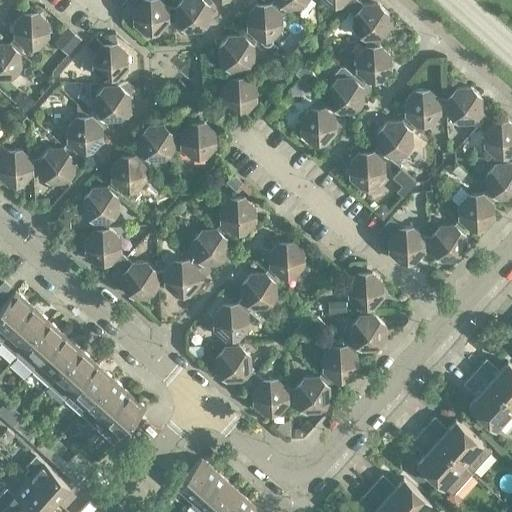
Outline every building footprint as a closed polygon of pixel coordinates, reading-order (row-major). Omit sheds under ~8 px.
[(166,19),(174,19),(173,5),(165,6),(158,0),(138,0),(132,7),(132,21),(143,31),(157,30),(166,19)] [(177,0),(173,5),(174,19),(184,28),(198,28),(208,17),(207,3),(209,0),(177,0)] [(245,14),(246,28),(257,37),(271,36),(280,26),(279,12),(284,6),(277,0),(271,0),(269,3),(255,3),(245,14)] [(322,0),(326,4),(340,3),(346,8),(353,0),(322,0)] [(362,3),(357,0),(353,0),(346,8),(352,14),(353,28),(364,37),(378,36),(387,26),(386,12),(376,2),(362,3)] [(13,36),(8,42),(18,51),(24,45),(38,44),(47,34),(46,20),(36,10),(22,11),(12,22),(13,36)] [(56,40),(72,51),(83,34),(66,23),(56,40)] [(218,59),(229,68),(243,68),(252,57),(251,43),(257,37),(246,28),(241,34),(227,35),(218,45),(218,59)] [(102,34),(101,42),(92,53),(93,67),(103,76),(103,84),(117,83),(117,75),(126,65),(126,51),(115,42),(114,33),(102,34)] [(378,36),(364,37),(364,45),(355,56),(356,70),(366,79),(380,78),(389,68),(389,54),(378,44),(378,36)] [(0,75),(10,75),(19,65),(18,51),(8,42),(0,41),(0,75)] [(334,73),(337,76),(336,76),(327,87),(328,101),(338,110),(352,109),(362,99),(361,85),(366,79),(356,70),(353,73),(344,66),(339,66),(334,73)] [(243,68),(229,68),(229,76),(220,87),(221,101),(231,110),(245,109),(255,99),(254,85),(243,76),(243,68)] [(282,83),(288,82),(290,81),(288,70),(279,72),(282,83)] [(300,76),(291,87),(291,94),(310,93),(310,86),(300,76)] [(117,83),(103,84),(94,94),(95,109),(90,114),(89,114),(100,124),(105,118),(119,117),(129,107),(128,93),(117,83)] [(455,87),(445,97),(446,111),(457,120),(471,119),(477,125),(486,115),(480,109),(479,95),(469,86),(455,87)] [(404,99),(405,113),(415,122),(429,122),(438,111),(446,111),(445,97),(437,97),(427,88),(413,89),(404,99)] [(333,116),(338,110),(328,101),(323,107),(308,107),(299,118),(300,132),(310,141),(324,140),(334,130),(333,116)] [(76,102),(77,115),(76,115),(66,126),(67,140),(61,146),(72,155),(77,149),(91,148),(101,138),(100,124),(89,114),(90,114),(76,102)] [(376,130),(377,145),(387,154),(386,154),(395,162),(400,161),(403,158),(402,152),(410,143),(409,128),(415,122),(405,113),(399,119),(385,120),(376,130)] [(492,120),(486,115),(477,125),(483,130),(484,144),(494,154),(508,153),(511,148),(511,124),(506,119),(492,120)] [(180,131),(171,132),(172,146),(180,145),(191,155),(205,154),(214,143),(213,129),(203,120),(189,121),(180,131)] [(139,148),(133,154),(144,163),(149,157),(163,156),(172,146),(171,132),(161,122),(147,123),(138,134),(139,148)] [(6,149),(0,143),(0,175),(7,182),(22,181),(31,171),(30,157),(20,148),(6,149)] [(382,160),(386,154),(387,154),(377,145),(371,151),(357,151),(348,162),(349,176),(359,185),(373,184),(382,174),(382,160)] [(38,157),(30,157),(31,171),(39,170),(49,180),(63,179),(73,169),(72,155),(61,146),(48,146),(38,157)] [(508,153),(494,154),(495,162),(485,172),(486,186),(496,195),(510,195),(511,192),(511,164),(508,161),(508,153)] [(111,179),(105,185),(116,194),(116,193),(123,198),(129,198),(132,194),(131,188),(135,187),(144,177),(144,163),(133,154),(119,154),(110,165),(111,179)] [(336,176),(341,171),(334,165),(329,170),(336,176)] [(402,166),(395,175),(408,186),(415,177),(402,166)] [(235,189),(242,181),(233,173),(226,181),(235,189)] [(93,219),(94,227),(108,227),(107,218),(117,208),(116,194),(105,185),(91,185),(82,196),(83,210),(93,219)] [(481,192),(467,193),(460,186),(451,197),(457,203),(458,217),(468,226),(482,226),(492,215),(491,201),(496,195),(486,186),(481,192)] [(220,221),(215,226),(225,236),(230,230),(245,229),(254,219),(253,205),(243,195),(229,196),(219,207),(220,221)] [(439,224),(429,235),(430,248),(440,258),(454,257),(464,247),(463,232),(468,226),(458,217),(453,223),(439,224)] [(422,248),(430,248),(429,235),(421,235),(411,225),(397,226),(387,237),(388,251),(399,260),(413,259),(422,248)] [(192,252),(187,258),(197,267),(203,261),(217,260),(226,250),(225,236),(215,226),(201,227),(191,238),(192,252)] [(108,227),(94,227),(84,238),(85,252),(96,261),(110,260),(116,266),(125,255),(119,250),(118,236),(108,227)] [(270,265),(264,271),(274,280),(280,274),(294,273),(303,263),(303,249),(292,239),(278,240),(269,251),(270,265)] [(131,261),(125,255),(116,266),(122,271),(123,285),(133,295),(147,294),(156,283),(156,269),(145,260),(131,261)] [(164,269),(156,269),(156,283),(164,283),(175,292),(189,291),(198,281),(197,267),(187,258),(173,258),(164,269)] [(242,296),(236,302),(246,311),(252,305),(266,304),(275,294),(274,280),(264,271),(250,271),(241,282),(242,296)] [(359,305),(359,313),(373,312),(372,304),(382,294),(381,280),(371,271),(356,271),(347,282),(348,296),(359,305)] [(10,286),(3,280),(0,282),(0,293),(2,295),(10,286)] [(14,290),(0,305),(0,325),(7,331),(31,305),(14,290)] [(347,309),(347,297),(330,297),(330,310),(347,309)] [(224,336),(224,344),(238,343),(238,335),(247,325),(246,311),(236,302),(222,302),(213,313),(213,327),(224,336)] [(0,341),(15,355),(47,319),(31,305),(7,331),(0,339),(0,341)] [(351,338),(345,344),(355,353),(361,347),(375,346),(384,336),(383,322),(373,312),(359,313),(350,324),(351,338)] [(31,369),(63,334),(47,319),(15,355),(31,369)] [(47,384),(79,348),(63,334),(31,369),(47,384)] [(238,343),(224,344),(215,355),(216,369),(226,378),(240,377),(246,383),(255,372),(249,367),(249,353),(238,343)] [(323,369),(317,375),(327,384),(333,378),(347,377),(356,367),(355,353),(345,344),(331,344),(322,355),(323,369)] [(63,398),(96,363),(79,348),(47,384),(63,398)] [(485,356),(474,369),(511,403),(511,364),(507,359),(499,368),(485,356)] [(88,404),(112,377),(96,363),(63,398),(80,413),(88,404)] [(511,407),(511,403),(474,369),(463,382),(476,394),(468,403),(495,427),(511,407)] [(261,378),(255,372),(246,383),(252,388),(253,402),(263,411),(277,411),(287,400),(286,386),(276,377),(261,378)] [(294,386),(286,386),(287,400),(295,399),(305,409),(319,408),(328,398),(327,384),(317,375),(303,375),(294,386)] [(112,377),(88,404),(104,418),(128,391),(112,377)] [(128,391),(104,418),(121,433),(145,406),(128,391)] [(12,424),(18,417),(10,409),(3,416),(12,424)] [(433,414),(422,427),(472,472),(491,450),(455,418),(447,426),(433,414)] [(12,424),(21,432),(28,425),(18,417),(12,424)] [(285,435),(291,435),(302,435),(302,434),(303,434),(303,427),(302,427),(301,427),(292,427),(292,420),(290,420),(290,419),(281,420),(276,426),(285,435)] [(7,427),(0,435),(0,438),(6,444),(14,434),(7,427)] [(472,472),(422,427),(410,440),(424,452),(416,461),(452,494),(472,472)] [(77,483),(88,471),(71,455),(67,460),(59,454),(42,438),(36,445),(53,461),(77,483)] [(69,484),(42,460),(36,454),(25,465),(28,468),(24,473),(27,476),(54,500),(69,484)] [(201,457),(177,484),(193,499),(217,472),(201,457)] [(217,472),(193,499),(208,511),(210,511),(234,486),(217,472)] [(381,472),(370,485),(399,511),(435,511),(439,508),(403,476),(395,485),(381,472)] [(27,476),(13,493),(34,511),(43,511),(54,500),(27,476)] [(399,511),(370,485),(358,498),(372,510),(370,511),(399,511)] [(234,486),(210,511),(239,511),(250,501),(234,486)] [(34,511),(13,493),(7,487),(0,494),(0,510),(2,511),(34,511)] [(262,511),(250,501),(239,511),(262,511)]
